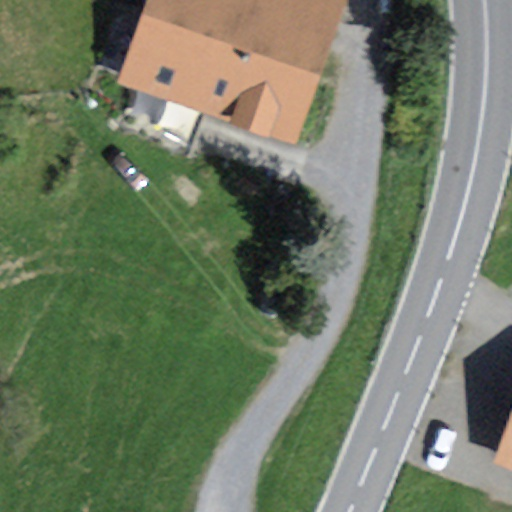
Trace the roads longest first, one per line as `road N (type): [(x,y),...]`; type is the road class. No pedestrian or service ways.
road 1 (track): [(367,0),(364,170),(335,313),(233,473),(227,511)]
road 2 (secondary): [(486,0),(486,80),(459,222),(352,511)]
